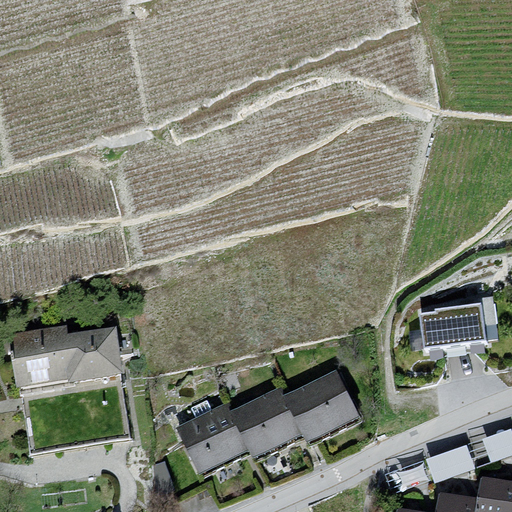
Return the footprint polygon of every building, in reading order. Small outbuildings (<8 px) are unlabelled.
[(496,316),(416,326),(422,376),(502,366),(496,316)] [(107,331),(8,347),(13,396),(115,380),(107,331)] [(357,422),(335,379),(279,407),(300,450),(357,422)] [(279,407),(273,397),(227,418),(250,463),(295,443),(279,407)] [(223,408),(174,432),(197,480),(246,457),(227,418),(223,408)] [(492,459),(511,452),(511,424),(483,435),(492,459)] [(467,440),(427,455),(437,480),(477,465),(467,440)] [(506,511),(510,488),(477,483),(472,511),(506,511)] [(466,511),(468,499),(433,495),(430,511),(466,511)]
